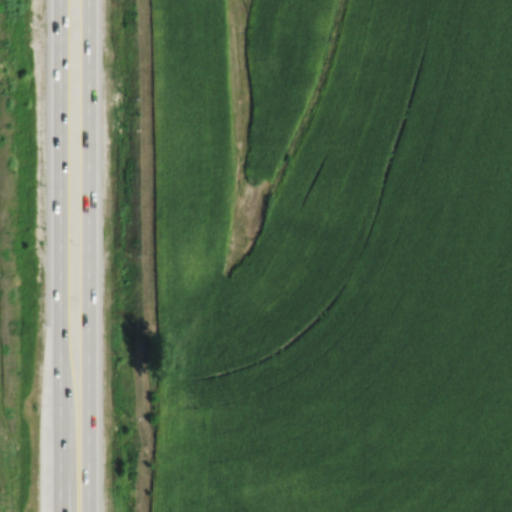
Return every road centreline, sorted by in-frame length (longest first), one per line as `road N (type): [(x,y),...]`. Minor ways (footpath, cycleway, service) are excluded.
road 1 (trunk): [(85,511),(85,0)]
road 2 (trunk): [(57,0),(57,511)]
